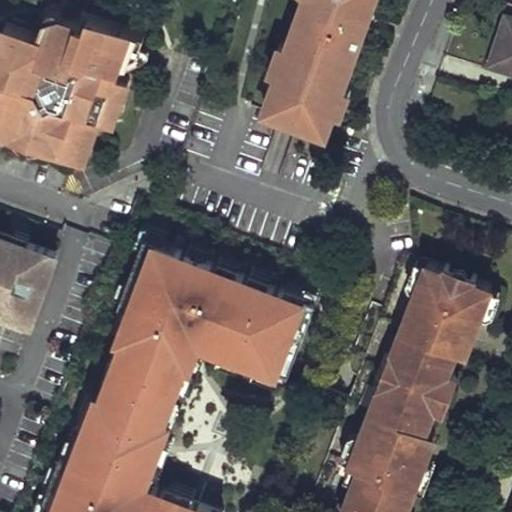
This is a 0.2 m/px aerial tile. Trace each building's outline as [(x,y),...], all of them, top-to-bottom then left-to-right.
[(303,0),(289,41),(278,72),(284,74),(271,110),(329,131),(336,110),(346,84),(365,31),(365,28),(361,20),(365,9),(372,12),(375,0),(303,0)] [(511,12),(500,8),(482,58),(511,67),(511,12)] [(365,9),(361,20),(365,28),(365,31),(372,12),(365,9)] [(40,35),(5,22),(1,36),(0,35),(0,129),(12,133),(21,131),(40,138),(46,145),(80,156),(89,129),(94,130),(96,124),(100,110),(114,115),(127,77),(104,69),(106,62),(106,60),(135,51),(138,44),(141,34),(86,15),(81,29),(62,23),(62,24),(61,25),(59,26),(57,27),(55,28),(52,35),(41,31),(40,35)] [(283,39),(272,70),(278,72),(289,41),(283,39)] [(278,72),(265,108),(271,110),(284,74),(278,72)] [(336,110),(343,113),(353,86),(346,84),(336,110)] [(144,218),(136,239),(143,242),(146,233),(165,240),(170,228),(144,218)] [(13,301),(38,309),(61,246),(35,237),(34,239),(21,234),(21,231),(0,223),(0,294),(1,292),(14,297),(13,301)] [(21,234),(34,239),(35,237),(36,233),(22,228),(21,231),(21,234)] [(187,511),(193,496),(168,487),(147,479),(151,470),(157,453),(152,452),(188,358),(180,355),(188,332),(201,337),(224,346),(243,353),(259,359),(290,371),(318,299),(287,287),(276,283),(251,273),(244,271),(220,261),(213,259),(188,249),(183,247),(174,244),(165,240),(146,233),(143,242),(130,277),(123,295),(121,298),(122,299),(132,302),(125,321),(124,326),(122,331),(130,334),(122,357),(119,366),(110,391),(102,388),(92,417),(88,427),(80,450),(68,446),(63,461),(57,479),(54,488),(49,502),(62,506),(59,511),(187,511)] [(187,236),(178,233),(174,244),(183,247),(187,236)] [(212,247),(192,240),(188,249),(213,259),(217,248),(212,246),(212,247)] [(65,248),(61,246),(38,309),(41,311),(65,248)] [(243,259),(223,252),(220,261),(244,271),(248,260),(244,258),(243,259)] [(409,276),(411,282),(417,285),(427,257),(419,254),(409,276)] [(416,456),(421,442),(422,443),(424,443),(426,443),(428,441),(430,439),(431,437),(432,435),(431,433),(430,431),(428,429),(427,428),(436,408),(450,372),(459,349),(469,345),(465,336),(473,316),(479,319),(482,312),(494,285),(495,283),(478,276),(446,263),(428,255),(427,257),(417,285),(392,344),(403,348),(389,381),(379,377),(357,428),(347,455),(346,457),(355,461),(350,473),(334,510),(339,511),(389,511),(393,506),(401,509),(411,486),(422,459),(416,456)] [(448,258),(446,263),(478,276),(479,272),(448,258)] [(274,271),(255,264),(251,273),(276,283),(280,272),(275,270),(274,271)] [(123,274),(116,293),(123,295),(130,277),(123,274)] [(321,289),(290,277),(287,287),(318,299),(321,289)] [(494,285),(482,312),(488,316),(493,311),(502,289),(494,285)] [(13,301),(14,297),(1,292),(0,294),(0,298),(12,303),(13,301)] [(122,299),(116,318),(125,321),(132,302),(122,299)] [(473,316),(465,336),(471,338),(479,319),(473,316)] [(124,326),(111,322),(110,327),(122,331),(124,326)] [(151,470),(160,473),(173,439),(164,435),(170,418),(176,420),(198,363),(202,365),(207,350),(198,346),(201,337),(188,332),(180,355),(188,358),(152,452),(157,453),(151,470)] [(392,344),(379,377),(389,381),(403,348),(392,344)] [(224,346),(220,355),(240,362),(243,353),(224,346)] [(122,357),(111,353),(108,362),(119,366),(122,357)] [(259,359),(255,368),(287,380),(290,371),(259,359)] [(450,372),(436,408),(442,411),(456,375),(450,372)] [(102,388),(93,385),(82,414),(92,417),(102,388)] [(88,427),(76,423),(68,446),(80,450),(88,427)] [(346,430),(337,451),(347,455),(357,428),(352,426),(346,430)] [(421,442),(416,456),(422,459),(428,445),(422,443),(421,442)] [(346,457),(340,470),(350,473),(355,461),(346,457)] [(57,459),(51,477),(57,479),(63,461),(57,459)] [(422,459),(411,486),(419,489),(430,462),(422,459)] [(196,487),(171,478),(168,487),(193,496),(196,487)] [(48,486),(40,509),(49,511),(59,511),(62,506),(49,502),(54,488),(48,486)] [(223,511),(225,508),(193,496),(187,511),(223,511)]
